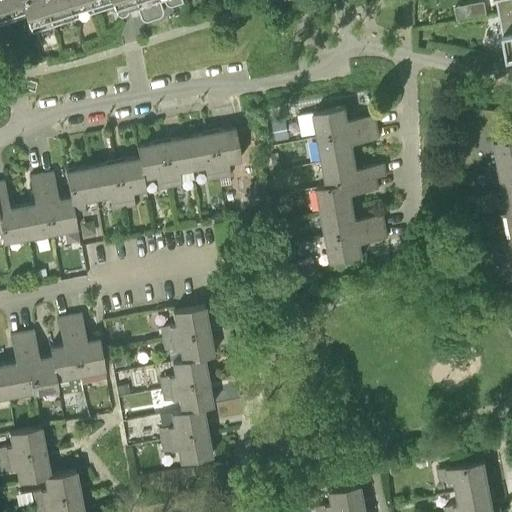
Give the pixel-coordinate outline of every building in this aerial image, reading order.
[(0,0),(0,21),(5,20),(25,13),(30,30),(112,3),(116,13),(118,15),(121,16),(123,15),(124,15),(125,14),(126,12),(128,8),(126,4),(130,3),(135,2),(140,18),(141,19),(143,20),(145,21),(147,21),(158,17),(161,16),(162,15),(163,13),(163,11),(163,10),(163,8),(161,1),(163,0),(164,0),(165,3),(166,4),(167,5),(169,5),(171,5),(182,2),(181,0),(0,0)] [(511,0),(496,0),(499,13),(511,10),(511,0)] [(511,10),(499,13),(507,57),(511,56),(511,10)] [(313,111),(318,136),(377,125),(375,114),(348,119),(346,105),(313,111)] [(285,119),(272,121),(275,139),(288,137),(285,119)] [(377,125),(318,136),(323,161),(355,154),(353,143),(379,138),(377,125)] [(235,126),(209,131),(218,178),(231,176),(229,162),(241,160),(235,126)] [(218,178),(209,131),(185,135),(191,168),(205,166),(207,180),(218,178)] [(191,168),(185,135),(160,140),(169,187),(181,185),(178,171),(191,168)] [(511,136),(494,140),(499,165),(511,162),(511,136)] [(169,187),(160,140),(137,144),(139,156),(143,177),(144,177),(155,175),(158,189),(169,187)] [(280,166),(278,152),(270,154),(272,167),(280,166)] [(323,161),(327,184),(328,186),(376,176),(386,174),(384,162),(357,167),(355,154),(323,161)] [(143,177),(139,156),(114,160),(122,208),(136,205),(133,191),(146,189),(144,177),(143,177)] [(122,208),(114,160),(90,165),(95,198),(110,195),(112,209),(122,208)] [(511,162),(499,165),(503,189),(511,187),(511,162)] [(95,198),(90,165),(65,169),(70,196),(74,217),(75,216),(87,214),(84,200),(95,198)] [(74,217),(70,196),(58,198),(53,171),(41,173),(51,232),(77,227),(75,216),(74,217)] [(51,232),(41,173),(29,175),(34,202),(21,204),(27,236),(51,232)] [(318,186),(322,211),(354,205),(351,193),(378,188),(376,176),(328,186),(327,184),(318,186)] [(27,236),(21,204),(9,207),(4,180),(0,180),(0,225),(1,230),(3,241),(27,236)] [(511,187),(503,189),(508,213),(511,212),(511,187)] [(354,205),(322,211),(327,235),(385,224),(383,213),(356,218),(354,205)] [(385,224),(327,235),(332,260),(363,254),(361,241),(387,236),(385,224)] [(302,254),(300,243),(292,244),(294,256),(302,254)] [(47,278),(46,268),(35,270),(37,280),(47,278)] [(160,326),(162,337),(209,328),(204,304),(172,309),(175,323),(160,326)] [(68,314),(79,374),(104,369),(99,337),(86,339),(81,312),(68,314)] [(55,378),(56,378),(79,374),(68,314),(57,316),(62,344),(49,347),(50,354),(55,378)] [(209,328),(162,337),(165,349),(179,346),(181,358),(203,354),(203,355),(213,353),(209,328)] [(21,331),(32,391),(58,386),(56,378),(55,378),(50,354),(38,356),(33,329),(21,331)] [(2,362),(8,395),(32,391),(21,331),(9,333),(14,360),(2,362)] [(125,363),(123,354),(112,356),(114,365),(125,363)] [(203,354),(181,358),(171,360),(174,373),(159,376),(161,387),(208,378),(203,355),(203,354)] [(208,378),(161,387),(164,399),(178,397),(180,408),(202,404),(202,406),(213,404),(208,378)] [(130,392),(128,382),(115,384),(117,394),(130,392)] [(202,404),(180,408),(172,410),(174,423),(159,426),(161,437),(207,428),(202,406),(202,404)] [(0,445),(0,457),(45,449),(41,425),(9,430),(11,444),(0,445)] [(207,428),(161,437),(163,450),(178,447),(180,460),(212,453),(207,428)] [(45,449),(0,457),(0,466),(1,470),(16,467),(18,479),(44,475),(50,474),(49,472),(45,449)] [(456,478),(458,490),(489,484),(484,459),(439,468),(441,480),(456,478)] [(32,489),(34,502),(80,493),(75,468),(49,472),(50,474),(44,475),(46,486),(32,489)] [(344,511),(364,508),(359,483),(328,489),(330,502),(316,505),(316,507),(317,511),(344,511)] [(489,484),(458,490),(461,503),(446,505),(447,511),(475,511),(494,508),(489,484)] [(83,511),(80,493),(34,502),(35,511),(39,511),(50,510),(50,511),(83,511)]
